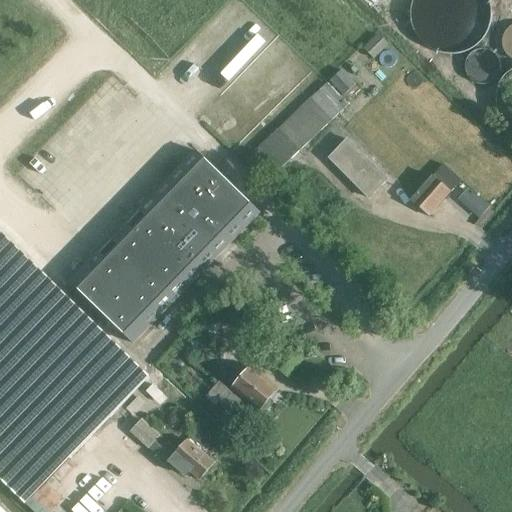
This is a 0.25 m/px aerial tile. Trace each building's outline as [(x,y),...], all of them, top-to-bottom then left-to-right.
[(415,0),(415,2),(415,4),(414,7),(414,12),(414,13),(415,16),(416,21),(417,24),(417,26),(419,29),(419,30),(422,34),(425,38),(427,40),(430,42),(432,44),(435,46),(436,46),(441,48),(444,49),(447,50),(452,50),(455,51),(458,50),(463,50),(468,48),(472,47),(475,45),(477,43),(481,40),(484,38),(486,36),(488,33),(490,29),(491,26),(493,23),(493,20),(494,18),(494,15),(495,12),(495,9),(494,6),(494,3),(493,1),(493,0),(415,0)] [(511,25),(511,26),(509,27),(508,29),(506,31),(504,33),(504,35),(503,37),(502,39),(502,40),(502,43),(502,45),(503,46),(503,48),(504,50),(505,52),(506,54),(508,56),(510,58),(511,59),(511,25)] [(373,58),(388,44),(379,35),(365,49),(373,58)] [(500,62),(499,60),(497,57),(495,55),(493,53),(490,51),(487,50),(484,50),(481,50),(478,50),(475,51),(472,53),(470,55),(468,58),(467,60),(467,61),(466,62),(466,64),(465,66),(465,67),(465,69),(466,71),(466,73),(467,74),(467,76),(469,78),(470,79),(472,81),(474,82),(476,83),(479,84),(481,85),(483,85),(485,85),(487,84),(489,84),(491,83),(494,81),(495,79),(497,78),(498,75),(499,73),(500,71),(500,69),(500,67),(500,66),(500,64),(500,62)] [(511,70),(509,72),(507,74),(505,76),(503,78),(501,80),(500,83),(498,85),(497,88),(496,91),(496,94),(495,97),(495,100),(495,103),(495,104),(496,107),(496,109),(497,112),(498,114),(500,118),(503,122),(505,124),(507,126),(511,129),(511,70)] [(268,183),(340,113),(348,105),(335,91),(328,83),(247,161),(268,183)] [(354,99),(342,85),(335,91),(348,105),(354,99)] [(387,179),(347,140),(330,158),(369,198),(387,179)] [(123,337),(251,205),(202,158),(75,291),(123,337)] [(430,217),(461,181),(443,165),(411,201),(430,217)] [(478,222),(491,206),(481,198),(468,214),(478,222)] [(149,377),(0,232),(0,478),(26,503),(149,377)] [(215,339),(227,318),(206,305),(194,326),(215,339)] [(289,377),(310,353),(284,330),(262,355),(289,377)] [(277,390),(251,367),(249,369),(246,366),(241,371),(245,374),(232,388),(259,411),(261,409),(265,410),(271,404),(270,399),(277,390)] [(241,401),(220,382),(206,398),(213,404),(218,399),(232,411),(241,401)] [(214,463),(187,441),(179,452),(167,443),(159,454),(169,463),(185,476),(189,471),(200,480),(214,463)]
